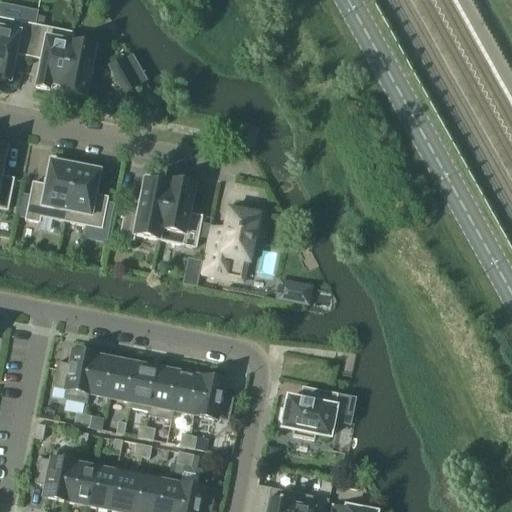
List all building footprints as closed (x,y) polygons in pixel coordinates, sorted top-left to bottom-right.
[(0,21),(0,83),(9,86),(15,58),(28,60),(34,28),(0,21)] [(34,28),(28,60),(41,63),(35,91),(49,94),(50,89),(60,91),(61,91),(70,46),(71,46),(73,36),(34,28)] [(61,91),(60,91),(59,96),(85,101),(95,51),(71,46),(70,46),(61,91)] [(136,91),(120,63),(108,69),(124,98),(136,91)] [(0,150),(0,212),(7,214),(13,182),(0,179),(6,152),(0,150)] [(63,225),(75,165),(50,160),(45,188),(32,186),(24,223),(39,226),(40,220),(63,225)] [(75,165),(63,225),(101,233),(107,201),(94,198),(100,170),(75,165)] [(158,244),(170,184),(145,179),(139,207),(126,205),(119,242),(133,245),(134,239),(158,244)] [(170,184),(158,244),(195,251),(202,219),(189,217),(194,189),(170,184)] [(257,241),(262,216),(239,211),(238,214),(228,212),(221,247),(208,244),(201,278),(231,284),(235,264),(248,267),(254,241),(257,241)] [(182,291),(196,294),(200,274),(185,271),(182,291)] [(313,290),(279,283),(274,305),(309,314),(313,290)] [(87,397),(95,361),(72,357),(70,368),(57,365),(52,391),(65,393),(63,403),(85,407),(87,397)] [(95,361),(87,397),(109,402),(116,365),(95,361)] [(130,406),(137,370),(116,365),(109,402),(130,406)] [(150,416),(158,374),(137,370),(130,406),(129,412),(150,416)] [(158,374),(150,416),(149,420),(170,424),(172,414),(179,378),(158,374)] [(179,378),(172,414),(193,419),(201,382),(179,378)] [(201,382),(193,419),(228,426),(233,400),(221,398),(223,387),(201,382)] [(328,441),(337,398),(302,391),(299,404),(287,402),(285,414),(280,413),(277,428),(282,428),(281,431),(293,433),(291,440),(313,445),(315,438),(328,441)] [(81,430),(83,419),(76,418),(74,429),(81,430)] [(83,419),(81,430),(90,432),(92,421),(83,419)] [(116,437),(123,439),(126,427),(118,425),(116,437)] [(36,428),(34,440),(42,442),(44,430),(36,428)] [(144,443),(147,431),(140,430),(137,442),(144,443)] [(147,431),(144,443),(153,445),(156,433),(147,431)] [(77,447),(86,449),(89,437),(80,435),(77,447)] [(187,451),(189,440),(182,438),(180,450),(187,451)] [(189,440),(187,451),(196,453),(198,442),(189,440)] [(112,454),(120,456),(122,445),(114,443),(112,454)] [(141,460),(143,449),(136,447),(134,459),(141,460)] [(143,449),(141,460),(150,462),(152,451),(143,449)] [(277,469),(280,453),(270,451),(266,467),(277,469)] [(66,505),(73,469),(75,459),(53,454),(51,464),(38,462),(33,487),(46,489),(44,500),(66,505)] [(183,469),(186,457),(178,456),(176,467),(183,469)] [(186,457),(183,469),(192,471),(194,459),(186,457)] [(87,509),(94,473),(73,469),(66,505),(87,509)] [(116,477),(108,511),(130,511),(138,475),(117,471),(116,477)] [(102,511),(108,511),(116,477),(94,473),(87,509),(102,511)] [(345,474),(342,492),(357,495),(360,477),(348,475),(345,474)] [(152,511),(158,485),(159,480),(138,475),(130,511),(152,511)] [(158,485),(152,511),(174,511),(179,490),(158,485)] [(289,511),(293,496),(258,489),(253,511),(289,511)] [(179,490),(174,511),(211,511),(214,496),(179,490)] [(293,496),(289,511),(326,511),(328,503),(293,496)]
